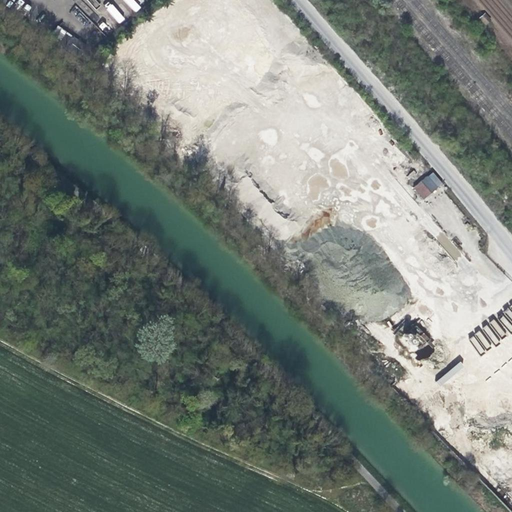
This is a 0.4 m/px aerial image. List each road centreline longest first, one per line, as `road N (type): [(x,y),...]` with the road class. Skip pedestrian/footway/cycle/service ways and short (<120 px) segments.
road 1 (track): [(352,511),(0,342)]
road 2 (unclassified): [(511,248),(296,0)]
